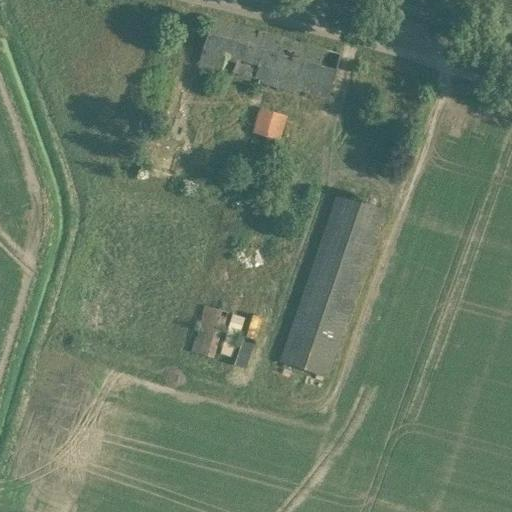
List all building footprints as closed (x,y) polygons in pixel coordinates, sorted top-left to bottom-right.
[(232,75),(329,97),(340,48),(211,18),(199,68),(220,73),(224,55),(237,58),(232,75)] [(177,109),(168,106),(151,167),(171,172),(177,150),(189,153),(192,142),(170,136),(177,109)] [(252,133),(280,140),(287,113),(259,106),(252,133)] [(332,376),(381,205),(331,191),(283,362),(332,376)] [(212,357),(228,311),(206,304),(190,350),(212,357)]
